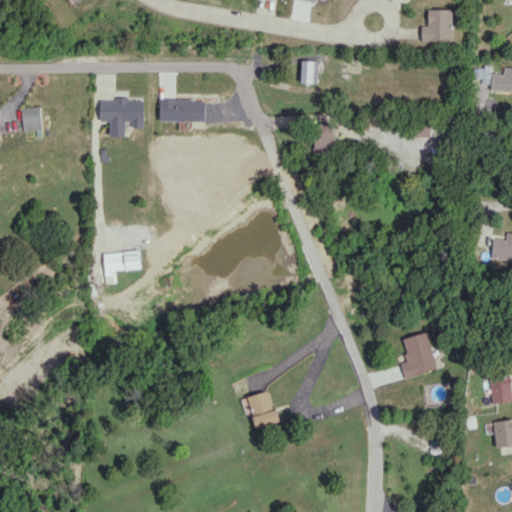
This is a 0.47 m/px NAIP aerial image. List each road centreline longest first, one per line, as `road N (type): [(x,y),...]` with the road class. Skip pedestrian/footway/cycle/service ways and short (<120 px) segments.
road 1 (residential): [(0,60),(236,61),(315,229),(374,406),(376,511)]
road 2 (residential): [(354,27),(326,34),(154,0)]
road 3 (residential): [(359,6),(374,1),(388,9),(386,35),(370,40),(356,32),(359,6)]
